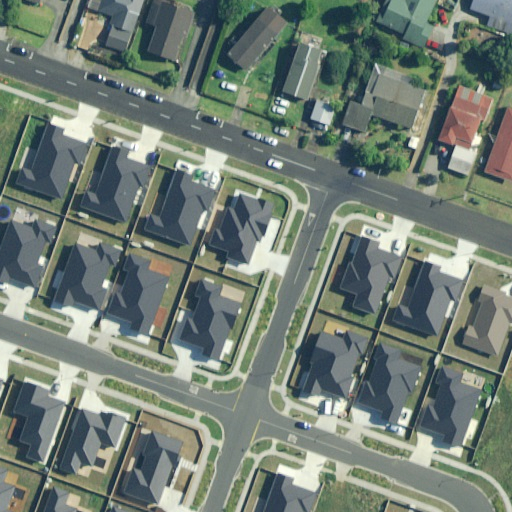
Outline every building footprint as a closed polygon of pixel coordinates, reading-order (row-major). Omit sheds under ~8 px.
[(100,0),(97,9),(135,23),(143,0),(100,0)] [(192,9),(164,0),(161,0),(145,50),(175,60),(192,9)] [(435,0),(384,0),(373,23),(426,47),(437,21),(428,17),(435,0)] [(511,0),(472,0),(469,8),(491,16),(487,24),(511,33),(511,0)] [(289,17),(269,1),(228,51),(248,68),(289,17)] [(325,47),(300,39),(284,88),(309,96),(325,47)] [(428,83),(377,66),(365,101),(349,96),(339,124),(367,133),(372,116),(412,129),(428,83)] [(493,94),(458,81),(438,135),(473,148),(493,94)] [(338,107),(320,99),(312,119),(330,126),(338,107)] [(511,101),(508,100),(481,170),(511,181),(511,101)] [(423,138),(412,134),(408,147),(418,151),(423,138)] [(478,154),(457,146),(449,167),(470,175),(478,154)]
